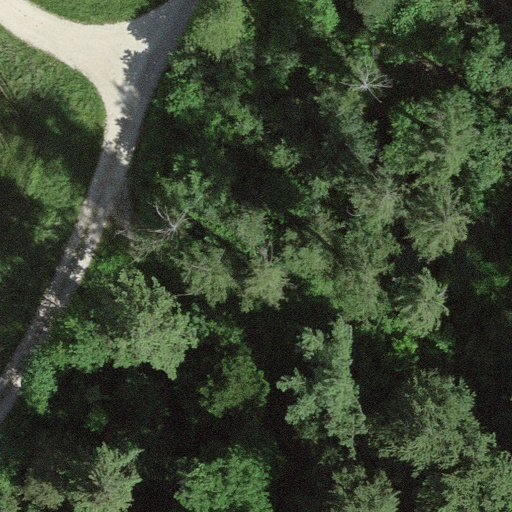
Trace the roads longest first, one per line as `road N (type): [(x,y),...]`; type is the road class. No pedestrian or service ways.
road 1 (track): [(0,398),(34,353),(112,187),(138,50)]
road 2 (track): [(112,187),(136,387),(131,511)]
road 3 (track): [(185,0),(138,50),(38,38),(0,11)]
